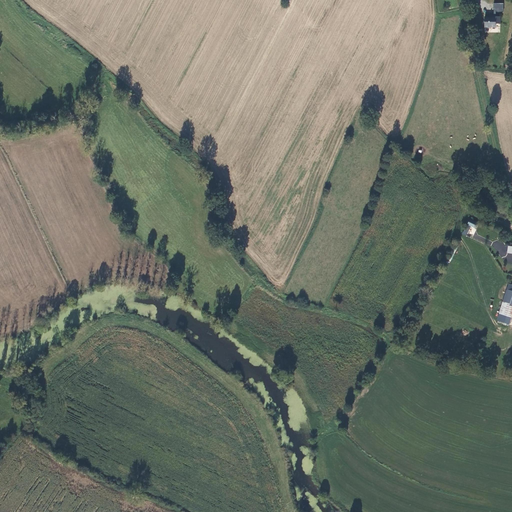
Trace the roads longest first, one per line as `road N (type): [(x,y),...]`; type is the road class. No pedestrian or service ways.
road 1 (track): [(511,225),(473,211),(464,216),(401,327),(390,331),(260,283),(215,222),(214,187),(14,0)]
road 2 (track): [(462,0),(511,225)]
